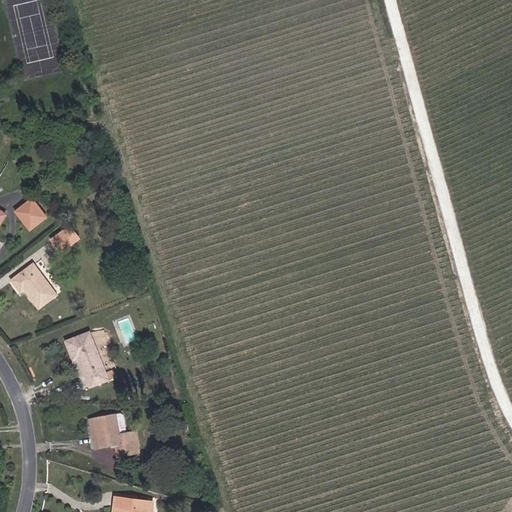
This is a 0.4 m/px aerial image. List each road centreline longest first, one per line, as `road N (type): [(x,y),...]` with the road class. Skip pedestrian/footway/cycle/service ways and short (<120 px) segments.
road 1 (residential): [(391,0),(511,424)]
road 2 (residential): [(24,511),(29,421),(0,361)]
